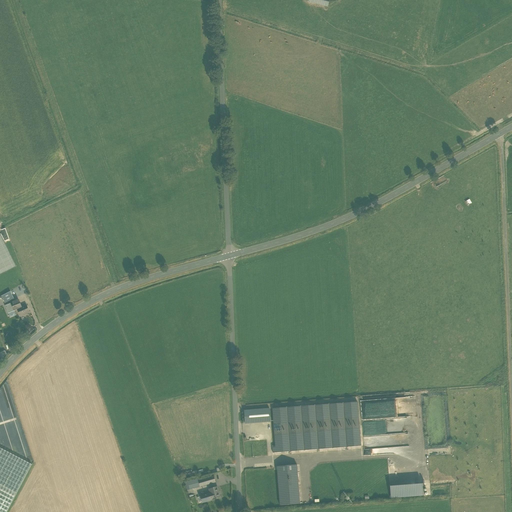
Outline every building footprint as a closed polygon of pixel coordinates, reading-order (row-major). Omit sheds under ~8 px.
[(0,275),(15,268),(0,236),(0,275)] [(10,291),(1,295),(4,302),(13,299),(10,291)] [(19,301),(13,303),(14,306),(12,307),(14,310),(17,309),(22,307),(19,301)] [(22,307),(17,309),(20,317),(30,313),(27,305),(22,307)] [(357,402),(271,408),(274,447),(271,447),(272,452),(346,447),(346,442),(357,441),(356,437),(360,437),(357,402)] [(269,409),(244,411),(245,424),(270,422),(269,409)] [(0,447),(0,511),(6,511),(32,465),(0,447)] [(299,504),(297,465),(276,466),(278,505),(299,504)] [(422,484),(389,486),(390,498),(423,496),(422,484)] [(217,487),(209,489),(210,493),(212,500),(220,498),(217,487)] [(210,493),(201,496),(202,503),(212,500),(210,493)]
